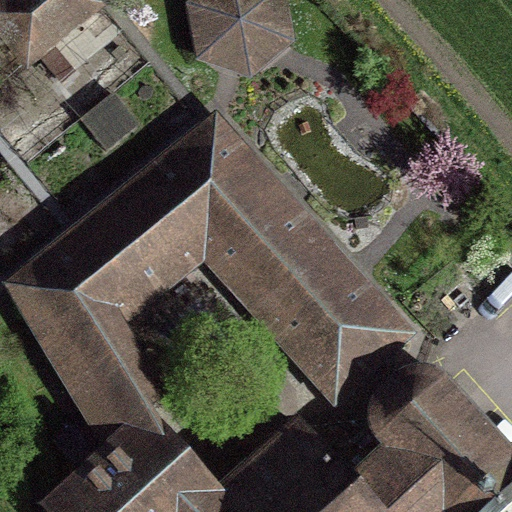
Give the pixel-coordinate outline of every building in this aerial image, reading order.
[(6,0),(0,5),(0,36),(24,66),(97,7),(90,0),(6,0)] [(286,0),(192,0),(186,6),(196,59),(252,78),(295,42),(286,0)] [(139,125),(113,93),(79,121),(105,153),(139,125)] [(434,511),(385,457),(349,489),(297,431),(255,469),(241,455),(204,490),(145,422),(94,342),(202,254),(332,399),(399,339),(212,129),(13,292),(109,453),(98,463),(49,508),(52,511),(434,511)] [(375,445),(385,457),(434,511),(505,511),(511,507),(511,463),(438,383),(428,376),(417,371),(404,370),(390,373),(378,381),(369,392),(363,405),(363,420),(367,433),(375,445)]
